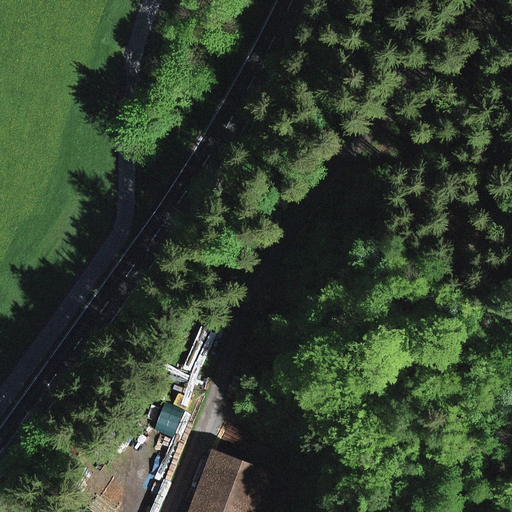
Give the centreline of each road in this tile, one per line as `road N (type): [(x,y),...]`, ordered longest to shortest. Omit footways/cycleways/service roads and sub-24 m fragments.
road 1 (unclassified): [(298,0),(231,133),(0,456)]
road 2 (track): [(466,0),(393,113),(338,158),(279,227),(219,396)]
